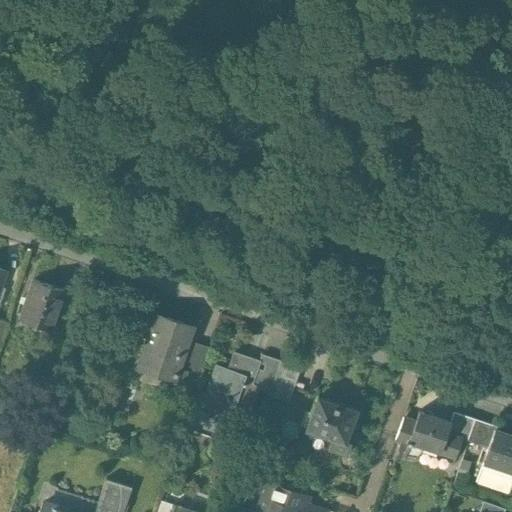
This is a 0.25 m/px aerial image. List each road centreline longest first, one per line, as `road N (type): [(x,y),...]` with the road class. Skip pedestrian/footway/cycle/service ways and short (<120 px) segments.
road 1 (residential): [(511,406),(0,225)]
road 2 (track): [(0,186),(511,357)]
